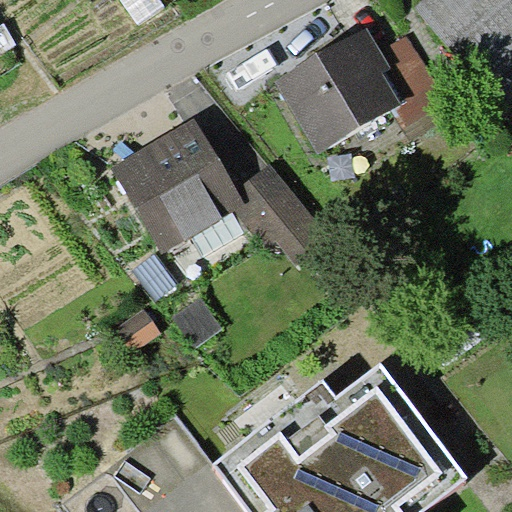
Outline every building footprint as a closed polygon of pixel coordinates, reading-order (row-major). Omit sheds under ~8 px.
[(511,0),(421,0),(414,7),(486,90),(511,68),(511,0)] [(367,25),(276,80),(320,153),(395,108),(408,100),(389,69),(392,67),(382,51),(367,25)] [(449,99),(408,35),(382,51),(392,67),(389,69),(408,100),(395,108),(406,126),(449,99)] [(195,119),(112,167),(164,252),(192,236),(232,212),(237,209),(245,203),(237,190),(195,119)] [(329,234),(272,165),(237,190),(245,203),(237,209),(268,249),(278,241),(294,261),(329,234)] [(244,232),(232,212),(192,236),(204,256),(244,232)] [(178,283),(156,253),(134,270),(156,299),(178,283)] [(223,327),(201,298),(176,317),(198,346),(223,327)] [(161,332),(144,309),(116,329),(132,353),(161,332)] [(323,378),(212,463),(250,511),(422,511),(422,510),(465,477),(378,364),(336,396),(323,378)]
